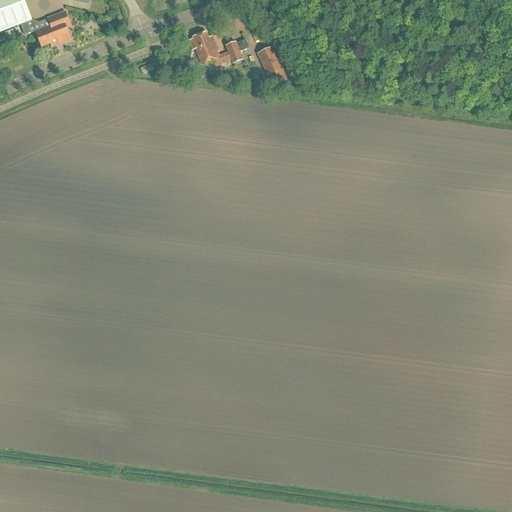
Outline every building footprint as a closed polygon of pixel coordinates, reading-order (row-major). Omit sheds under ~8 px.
[(0,0),(0,32),(31,20),(23,0),(0,0)] [(48,19),(50,25),(44,27),(45,31),(37,34),(42,48),(51,44),(52,48),(71,41),(66,28),(71,27),(65,12),(48,19)] [(202,67),(221,59),(212,36),(208,38),(206,33),(193,38),(193,40),(189,42),(193,51),(195,50),(202,67)] [(237,44),(237,43),(227,47),(233,65),(244,61),(241,53),(250,49),(247,40),(237,44)] [(273,49),(260,55),(274,87),(287,81),(273,49)] [(182,83),(178,74),(171,77),(175,86),(182,83)]
